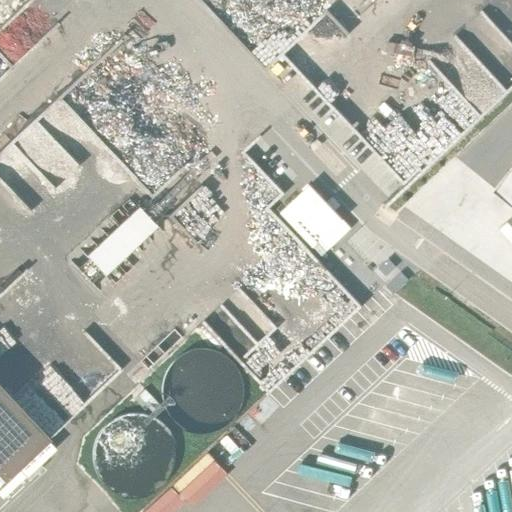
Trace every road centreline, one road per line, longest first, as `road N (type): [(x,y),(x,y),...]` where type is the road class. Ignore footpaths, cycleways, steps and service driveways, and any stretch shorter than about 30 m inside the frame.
road 1 (unknown): [(299,74),(245,152),(196,203),(127,351)]
road 2 (unknown): [(8,511),(114,398),(127,351)]
road 3 (unknown): [(127,351),(0,223)]
road 4 (unknown): [(299,74),(248,62),(153,0)]
road 5 (unknown): [(431,0),(345,58),(299,74)]
road 6 (unknown): [(0,98),(64,28),(77,0)]
